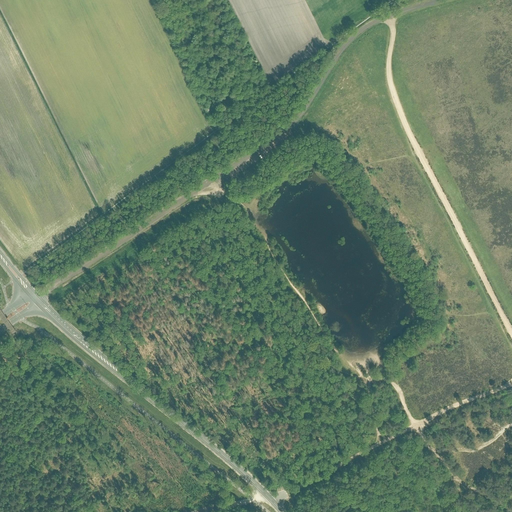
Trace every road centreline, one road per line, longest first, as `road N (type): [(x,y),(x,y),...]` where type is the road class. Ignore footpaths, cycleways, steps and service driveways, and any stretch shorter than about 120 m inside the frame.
road 1 (track): [(511,334),(402,120),(388,74),(389,15)]
road 2 (track): [(389,15),(341,49),(289,126),(208,181)]
road 3 (track): [(208,181),(38,296)]
road 4 (primary): [(282,511),(139,389)]
road 5 (primary): [(139,389),(38,296)]
road 6 (primary): [(36,304),(139,389)]
